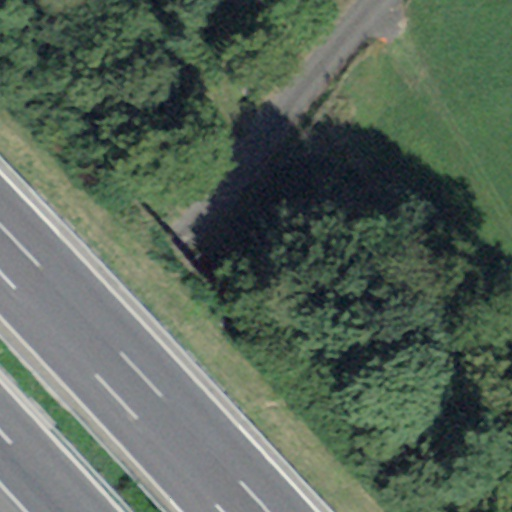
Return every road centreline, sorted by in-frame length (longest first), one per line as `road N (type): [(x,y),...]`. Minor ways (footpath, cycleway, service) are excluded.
road 1 (track): [(0,425),(195,249),(408,0)]
road 2 (motorway): [(233,511),(0,260)]
